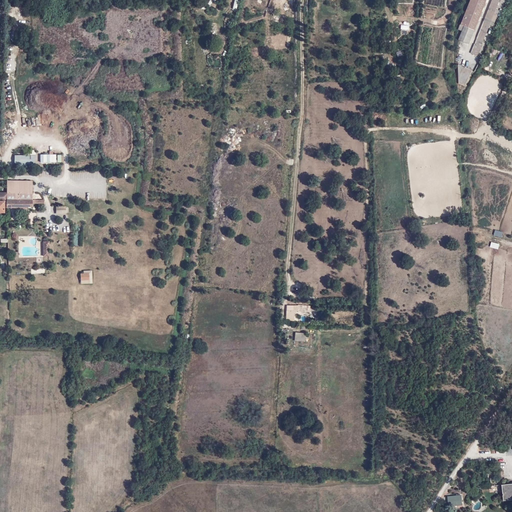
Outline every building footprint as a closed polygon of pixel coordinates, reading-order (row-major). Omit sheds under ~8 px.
[(469,0),(458,29),(461,30),(458,39),(468,43),(485,0),(469,0)] [(493,26),(499,10),(496,9),(499,0),(492,0),(471,53),(477,55),(489,24),(493,26)] [(472,70),(458,64),(459,83),(465,86),(472,70)] [(35,155),(15,155),(15,164),(35,164),(35,155)] [(33,181),(8,181),(8,208),(33,208),(33,205),(44,205),(44,200),(33,200),(33,181)] [(495,230),(494,235),(502,238),(504,232),(495,230)] [(93,273),(82,274),(83,283),(93,283),(93,273)] [(294,306),(286,305),(285,318),(292,318),(294,306)] [(294,341),(305,342),(306,334),(295,332),(294,341)] [(511,480),(503,481),(505,498),(511,496),(511,480)] [(460,493),(449,495),(450,505),(462,503),(460,493)]
